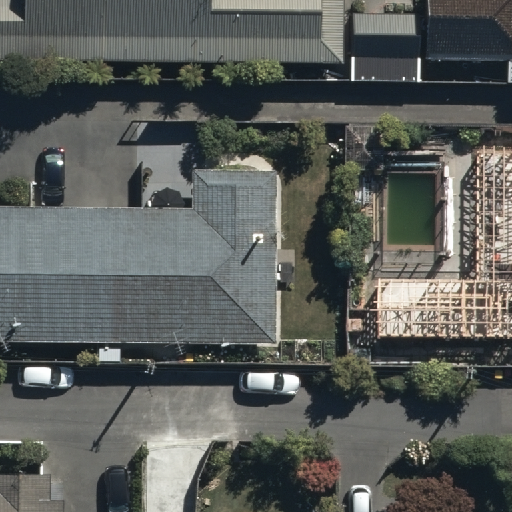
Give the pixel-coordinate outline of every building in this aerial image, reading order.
[(0,0),(0,59),(338,62),(338,0),(0,0)] [(511,41),(511,0),(422,0),(421,54),(511,57),(511,41)] [(351,55),(419,58),(420,14),(352,12),(351,55)] [(511,346),(511,132),(464,132),(463,263),(366,262),(366,346),(511,346)] [(0,338),(274,339),(274,168),(190,168),(190,206),(0,206),(0,338)] [(0,511),(61,511),(62,482),(47,482),(47,472),(0,471),(0,511)]
